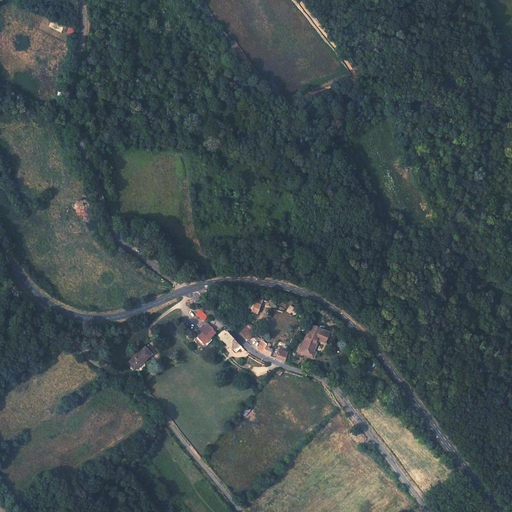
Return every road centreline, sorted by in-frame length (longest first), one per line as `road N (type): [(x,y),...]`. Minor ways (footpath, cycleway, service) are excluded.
road 1 (tertiary): [(187,290),(247,281),(322,302),(386,365),(498,511)]
road 2 (unclassified): [(240,511),(155,404),(85,355),(0,275)]
road 3 (unclassified): [(429,511),(327,381),(247,347),(187,290)]
road 4 (unclassified): [(80,0),(69,114),(111,230),(187,290)]
road 5 (tertiary): [(0,248),(24,282),(66,314),(116,317),(187,290)]
